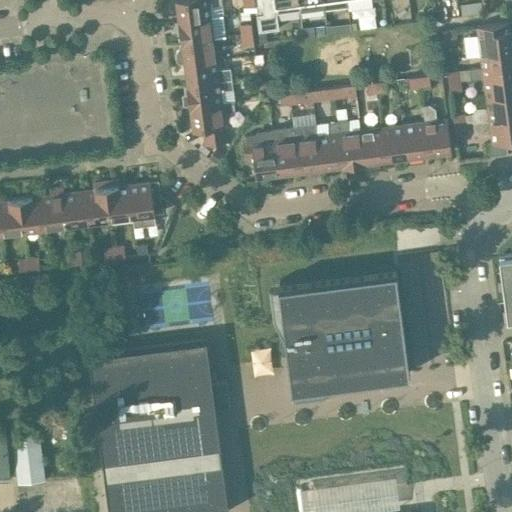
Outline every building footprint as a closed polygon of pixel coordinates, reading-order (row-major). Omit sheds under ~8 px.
[(179,18),(179,19),(180,19),(211,15),(210,5),(223,3),(222,0),(177,0),(179,18)] [(300,8),(299,1),(299,0),(254,0),(255,5),(256,14),(300,8)] [(469,2),(461,3),(462,14),(471,13),(469,2)] [(425,19),(436,18),(434,5),(429,6),(427,8),(426,11),(426,13),(424,14),(425,19)] [(447,16),(446,7),(435,9),(437,18),(447,16)] [(211,15),(180,19),(179,19),(182,41),(214,36),(226,35),(223,13),(211,15)] [(327,33),(351,29),(350,21),(326,25),(327,33)] [(252,32),(251,22),(240,23),(241,33),(252,32)] [(312,34),(311,24),(303,25),(304,35),(312,34)] [(443,29),(444,39),(454,38),(453,27),(443,29)] [(478,31),(481,54),(511,50),(511,41),(510,27),(478,31)] [(278,38),(277,28),(259,31),(261,40),(278,38)] [(242,43),(254,42),(252,32),(241,33),(242,43)] [(185,62),(217,58),(214,36),(182,41),(182,42),(183,42),(183,48),(181,48),(178,52),(179,59),(182,62),(185,61),(185,62)] [(484,76),(511,71),(511,50),(481,54),(483,65),(469,67),(470,77),(484,76)] [(254,54),(255,65),(254,65),(255,74),(266,73),(265,63),(264,63),(262,53),(254,54)] [(185,62),(188,82),(187,82),(187,83),(233,78),(231,66),(218,67),(217,58),(185,62)] [(450,80),(459,79),(458,69),(448,70),(450,80)] [(511,71),(484,76),(487,97),(511,93),(511,71)] [(255,74),(256,85),(268,84),(266,73),(255,74)] [(430,83),(429,73),(419,74),(421,84),(430,83)] [(411,85),(421,84),(419,74),(410,75),(411,85)] [(186,104),(190,104),(190,105),(223,101),(234,99),(235,99),(233,78),(187,83),(188,88),(184,88),(182,90),(184,103),(186,104)] [(388,89),(386,78),(377,80),(378,90),(388,89)] [(450,80),(451,90),(461,89),(459,79),(450,80)] [(368,91),(378,90),(377,80),(367,81),(368,91)] [(356,83),(334,86),(335,96),(357,93),(356,83)] [(313,99),(335,96),(334,86),(312,89),(313,99)] [(290,91),(292,102),(313,99),(312,89),(290,91)] [(292,102),(290,91),(280,93),(281,103),(292,102)] [(511,115),(511,93),(487,97),(488,105),(477,106),(472,112),(473,121),(511,115)] [(223,101),(190,105),(190,106),(191,106),(194,128),(203,126),(206,143),(228,140),(224,110),(235,109),(234,99),(223,101)] [(425,120),(429,151),(452,149),(448,117),(437,118),(436,107),(430,102),(423,103),(425,120)] [(455,123),(465,122),(463,112),(454,113),(455,123)] [(344,163),(365,161),(361,128),(359,115),(347,117),(347,118),(338,119),(339,131),(344,163)] [(486,156),(510,153),(508,139),(511,138),(511,115),(473,121),(474,129),(480,133),(491,132),(493,141),(484,142),(486,156)] [(344,163),(339,131),(338,119),(328,120),(328,132),(318,134),(322,165),(342,163),(343,164),(344,163)] [(429,151),(425,120),(404,122),(408,154),(429,151)] [(300,168),(322,165),(318,134),(316,122),(294,124),(300,168)] [(386,157),(408,154),(404,122),(382,125),(386,157)] [(455,123),(457,133),(466,132),(465,122),(455,123)] [(273,128),(279,171),(300,168),(294,124),(273,127),(273,128)] [(366,160),(386,157),(382,125),(361,128),(365,161),(366,160)] [(273,128),(257,130),(257,132),(245,134),(246,143),(244,143),(245,155),(254,154),(256,174),(279,171),(273,128)] [(224,152),(217,146),(209,156),(216,162),(224,152)] [(151,180),(129,183),(133,214),(138,214),(139,222),(149,221),(148,212),(164,210),(159,179),(151,180)] [(111,217),(133,214),(129,183),(119,184),(119,183),(107,184),(111,217)] [(95,186),(95,187),(86,188),(90,220),(111,217),(107,184),(95,186)] [(64,191),(68,223),(90,220),(86,188),(64,191)] [(46,226),(68,223),(64,191),(42,194),(46,226)] [(46,226),(42,194),(33,195),(33,194),(21,196),(25,228),(46,226)] [(9,197),(9,198),(0,199),(0,203),(4,231),(25,228),(21,196),(9,197)] [(136,243),(138,254),(149,252),(149,246),(143,242),(136,243)] [(116,256),(126,255),(125,244),(114,245),(116,256)] [(106,258),(116,256),(114,245),(104,247),(106,258)] [(73,262),(83,261),(82,250),(72,251),(73,262)] [(63,264),(73,262),(72,251),(62,253),(63,264)] [(507,316),(511,315),(511,253),(499,255),(507,316)] [(30,268),(41,267),(39,256),(29,257),(30,268)] [(20,269),(30,268),(29,257),(19,259),(20,269)] [(349,379),(410,371),(397,268),(279,283),(270,284),(274,312),(274,315),(286,340),(292,387),(293,396),(324,392),(349,379)] [(207,337),(89,353),(109,511),(212,511),(229,510),(216,407),(231,405),(227,379),(212,381),(207,337)] [(0,419),(0,475),(9,475),(4,419),(0,419)] [(43,477),(38,429),(13,431),(18,480),(43,477)]
